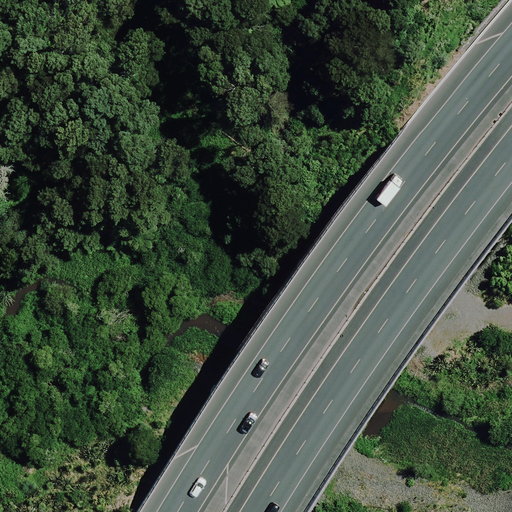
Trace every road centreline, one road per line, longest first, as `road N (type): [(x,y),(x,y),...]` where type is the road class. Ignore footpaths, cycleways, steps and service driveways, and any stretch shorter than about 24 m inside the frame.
road 1 (motorway): [(178,511),(323,288),(511,62)]
road 2 (motorway): [(511,167),(381,332),(265,511)]
road 3 (track): [(328,247),(481,338),(511,336)]
road 4 (track): [(212,511),(142,474),(139,458),(162,437)]
